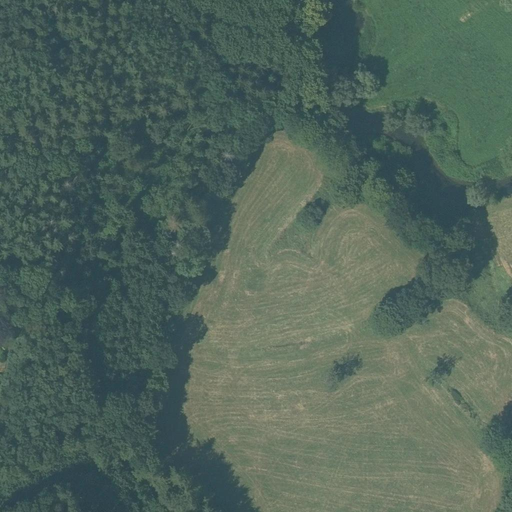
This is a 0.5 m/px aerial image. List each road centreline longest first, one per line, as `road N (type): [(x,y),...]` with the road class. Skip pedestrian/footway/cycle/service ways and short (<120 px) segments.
road 1 (track): [(161,511),(124,467),(85,355)]
road 2 (track): [(85,355),(0,253)]
